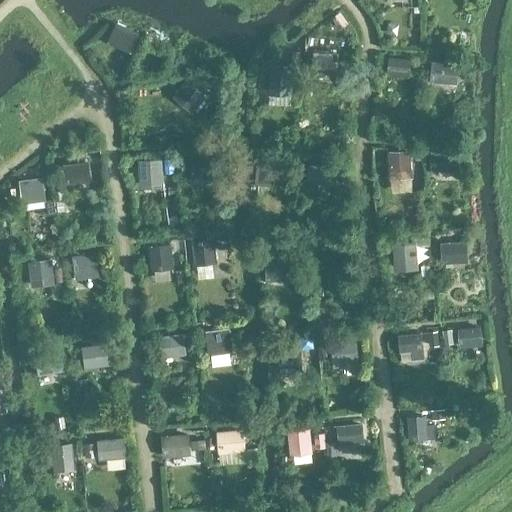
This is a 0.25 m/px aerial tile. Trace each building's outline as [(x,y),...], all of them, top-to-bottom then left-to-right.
[(341,12),(332,18),(340,29),(348,23),(341,12)] [(106,41),(129,52),(138,33),(115,22),(106,41)] [(147,33),(143,43),(156,48),(160,38),(147,33)] [(292,51),(291,65),(300,65),(301,52),(292,51)] [(311,71),(337,73),(338,53),(312,52),(311,71)] [(387,75),(409,77),(411,59),(389,56),(387,75)] [(430,81),(456,84),(458,64),(432,61),(430,81)] [(462,65),(460,78),(469,79),(471,66),(462,65)] [(268,95),(292,96),(294,68),(269,67),(268,95)] [(173,97),(193,113),(210,93),(189,77),(173,97)] [(413,178),(411,149),(387,151),(389,179),(413,178)] [(459,170),(459,151),(431,151),(431,171),(459,170)] [(212,178),(211,155),(189,156),(190,179),(212,178)] [(185,156),(176,156),(177,171),(186,170),(185,156)] [(164,187),(162,159),(138,161),(140,188),(164,187)] [(173,159),(164,159),(166,174),(175,173),(173,159)] [(89,181),(86,160),(60,163),(63,184),(89,181)] [(255,184),(259,185),(258,195),(283,196),(285,163),(257,161),(255,184)] [(308,184),(332,184),(332,165),(308,164),(308,184)] [(291,166),(291,180),(299,180),(299,166),(291,166)] [(44,200),(40,176),(17,180),(21,203),(44,200)] [(54,200),(45,201),(47,215),(56,214),(54,200)] [(63,201),(55,202),(57,212),(64,211),(63,201)] [(217,262),(214,237),(192,240),(194,265),(217,262)] [(231,239),(220,241),(221,249),(232,247),(231,239)] [(418,269),(416,241),(392,242),(393,271),(418,269)] [(468,262),(467,241),(440,242),(442,263),(468,262)] [(147,246),(151,271),(173,268),(170,243),(147,246)] [(97,276),(94,253),(71,256),(74,279),(97,276)] [(322,277),(348,275),(347,255),(321,256),(322,277)] [(319,256),(310,256),(311,270),(320,270),(319,256)] [(52,283),(50,258),(27,261),(30,286),(52,283)] [(292,280),(291,258),(265,259),(266,281),(292,280)] [(430,264),(421,265),(422,276),(430,275),(430,264)] [(61,267),(54,268),(55,281),(62,281),(61,267)] [(186,273),(177,275),(178,285),(188,284),(186,273)] [(400,316),(389,317),(390,325),(400,324),(400,316)] [(89,324),(78,325),(79,334),(90,333),(89,324)] [(482,345),(480,326),(459,328),(460,347),(482,345)] [(233,351),(229,327),(206,331),(209,355),(233,351)] [(283,328),(272,330),(273,338),(284,336),(283,328)] [(452,329),(443,331),(445,345),(454,343),(452,329)] [(438,331),(429,332),(430,346),(439,345),(438,331)] [(186,354),(183,333),(159,337),(162,357),(186,354)] [(402,360),(413,359),(413,360),(425,359),(423,333),(399,334),(400,352),(401,352),(402,360)] [(343,363),(359,361),(356,340),(330,343),(334,370),(344,369),(343,363)] [(111,364),(108,342),(80,346),(83,369),(111,364)] [(328,345),(318,346),(320,360),(330,359),(328,345)] [(302,370),(300,347),(275,349),(277,372),(302,370)] [(62,371),(59,350),(33,354),(36,375),(62,371)] [(199,353),(191,354),(192,364),(200,363),(199,353)] [(87,378),(75,380),(77,390),(89,388),(87,378)] [(445,409),(431,410),(432,420),(445,418),(445,409)] [(218,413),(208,413),(208,422),(218,422),(218,413)] [(436,423),(426,424),(425,415),(407,417),(409,440),(437,437),(436,423)] [(62,417),(53,418),(55,428),(64,427),(62,417)] [(339,444),(364,442),(363,423),(337,425),(339,444)] [(313,453),(310,428),(287,430),(290,455),(313,453)] [(246,451),(244,429),(216,432),(218,453),(246,451)] [(189,432),(160,435),(162,457),(191,455),(189,432)] [(325,433),(314,434),(315,448),(326,447),(325,433)] [(215,436),(207,437),(207,448),(215,448),(215,436)] [(124,457),(122,437),(96,440),(98,460),(124,457)] [(205,439),(191,440),(192,450),(206,449),(205,439)] [(336,441),(326,442),(328,456),(337,455),(336,441)] [(73,469),(71,442),(50,444),(52,470),(73,469)] [(93,443),(83,444),(85,457),(94,456),(93,443)]
